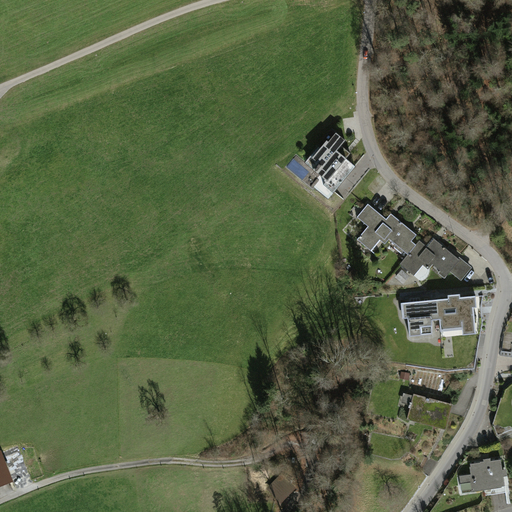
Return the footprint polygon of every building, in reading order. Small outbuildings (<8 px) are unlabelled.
[(351,154),(328,137),(307,164),(329,182),(351,154)] [(385,221),(367,206),(356,220),(367,230),(358,241),(369,250),(378,240),(383,244),(386,240),(408,258),(400,268),(413,279),(423,267),(426,270),(430,266),(446,279),(449,275),(462,285),(473,271),(434,239),(428,246),(421,240),(416,245),(415,244),(420,238),(391,214),(385,221)] [(403,284),(409,276),(401,270),(395,278),(403,284)] [(448,298),(401,302),(402,318),(407,317),(409,335),(433,333),(432,319),(439,318),(440,329),(463,326),(464,333),(476,332),(474,307),(477,307),(476,295),(461,297),(461,293),(448,294),(448,298)] [(410,373),(401,372),(400,379),(409,381),(410,373)] [(450,408),(411,398),(404,423),(444,434),(450,408)] [(408,442),(376,436),(372,457),(404,463),(408,442)] [(0,457),(0,486),(10,483),(0,457)] [(470,478),(457,479),(458,493),(502,489),(500,463),(469,466),(470,478)] [(11,473),(15,484),(30,478),(26,467),(11,473)] [(282,475),(267,488),(280,502),(295,489),(282,475)]
